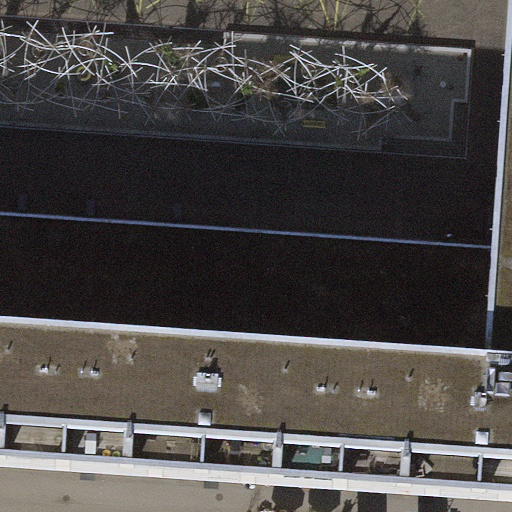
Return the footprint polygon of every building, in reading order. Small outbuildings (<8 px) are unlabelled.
[(511,27),(501,184),(511,184),(511,27)] [(489,362),(511,364),(511,184),(501,184),(489,362)] [(0,329),(0,468),(65,473),(72,334),(0,329)] [(72,334),(65,473),(342,491),(349,352),(72,334)] [(349,352),(342,491),(511,501),(511,364),(489,362),(349,352)]
